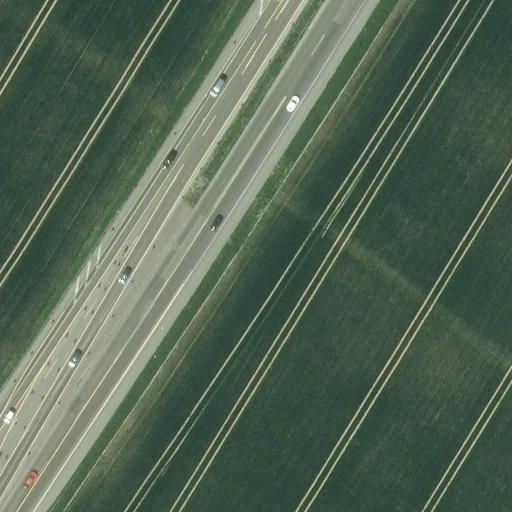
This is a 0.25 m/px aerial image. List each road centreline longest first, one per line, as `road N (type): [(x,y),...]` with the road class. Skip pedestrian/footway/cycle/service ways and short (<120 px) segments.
road 1 (motorway): [(11,511),(352,0)]
road 2 (motorway): [(283,0),(0,444)]
